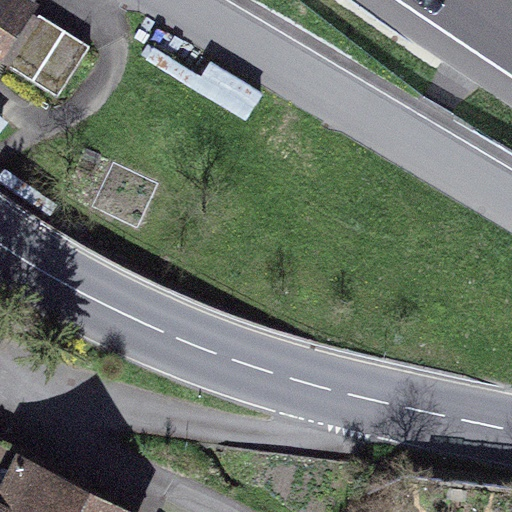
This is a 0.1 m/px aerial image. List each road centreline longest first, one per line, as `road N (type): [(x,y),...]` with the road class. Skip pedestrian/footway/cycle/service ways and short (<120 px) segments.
road 1 (primary): [(511,426),(188,346),(0,245)]
road 2 (residential): [(148,0),(511,197)]
